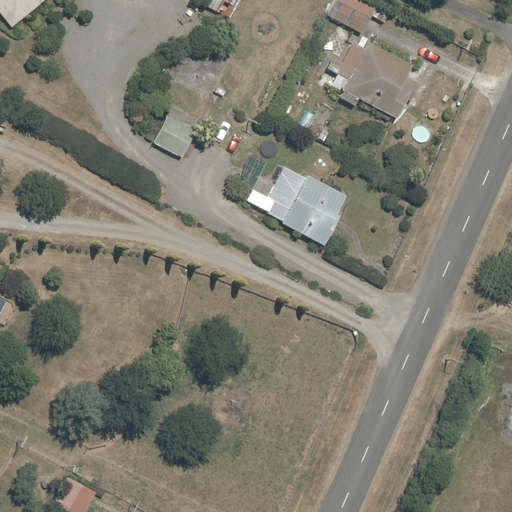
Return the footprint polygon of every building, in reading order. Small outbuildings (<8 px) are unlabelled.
[(40,0),(0,0),(0,13),(9,25),(40,0)] [(218,0),(202,0),(201,4),(216,9),(218,0)] [(371,8),(355,0),(332,0),(325,14),(359,31),(371,8)] [(343,57),(334,53),(334,54),(319,82),(339,93),(338,96),(354,105),(358,98),(395,117),(414,81),(403,75),(409,62),(357,35),(344,58),(343,57)] [(194,128),(164,113),(151,141),(180,155),(194,128)] [(345,195),(284,163),(273,184),(257,175),(243,202),(321,242),(345,195)] [(84,511),(95,491),(67,478),(54,505),(69,511),(84,511)]
